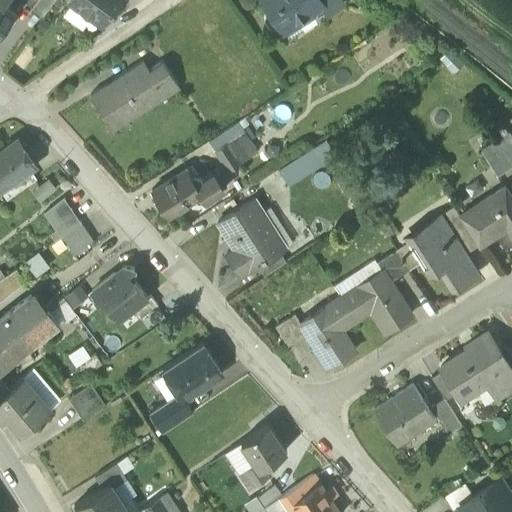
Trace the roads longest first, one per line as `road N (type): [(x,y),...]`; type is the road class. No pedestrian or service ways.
road 1 (residential): [(12,103),(304,405)]
road 2 (residential): [(304,405),(511,281)]
road 3 (residential): [(12,103),(174,0)]
road 4 (residential): [(304,405),(398,511)]
